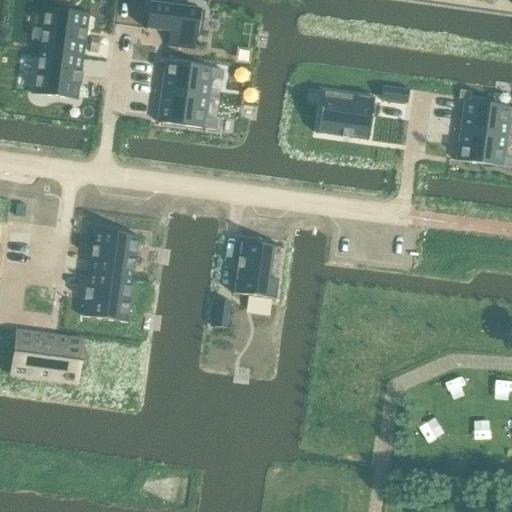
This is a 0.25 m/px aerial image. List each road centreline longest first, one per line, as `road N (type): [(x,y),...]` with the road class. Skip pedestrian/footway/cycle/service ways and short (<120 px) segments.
road 1 (residential): [(102,176),(403,218)]
road 2 (residential): [(71,172),(56,278),(12,273),(6,318),(51,325)]
road 3 (residential): [(122,34),(102,176)]
road 4 (residential): [(420,95),(403,218)]
